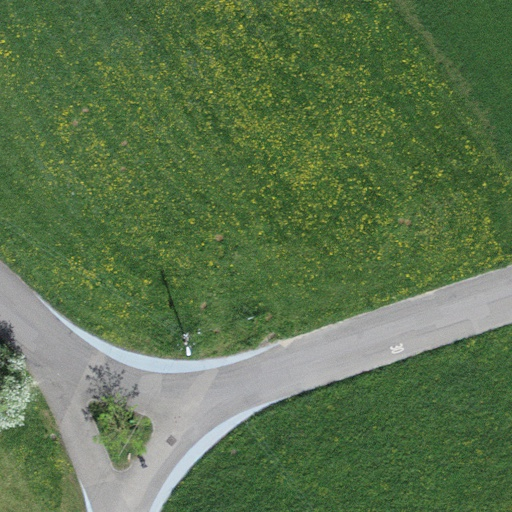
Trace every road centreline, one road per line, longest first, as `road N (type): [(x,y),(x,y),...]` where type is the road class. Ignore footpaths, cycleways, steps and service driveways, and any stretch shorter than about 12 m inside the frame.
road 1 (residential): [(212,392),(511,294)]
road 2 (residential): [(39,339),(104,511)]
road 3 (residential): [(212,392),(137,382),(39,339)]
road 4 (residential): [(129,511),(165,446),(212,392)]
